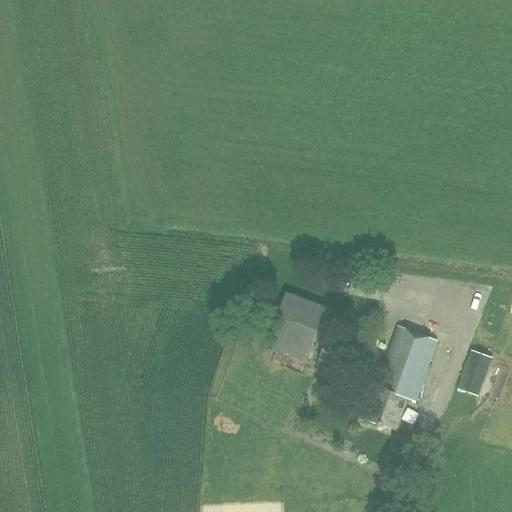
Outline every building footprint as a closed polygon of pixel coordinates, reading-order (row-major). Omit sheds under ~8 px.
[(354,269),(351,295),(382,301),(386,275),(354,269)] [(327,311),(288,296),(267,348),(306,363),(327,311)] [(439,341),(399,327),(365,420),(397,431),(409,400),(417,402),(439,341)] [(381,352),(328,333),(317,366),(370,384),(381,352)] [(490,362),(470,354),(456,390),(476,399),(490,362)]
